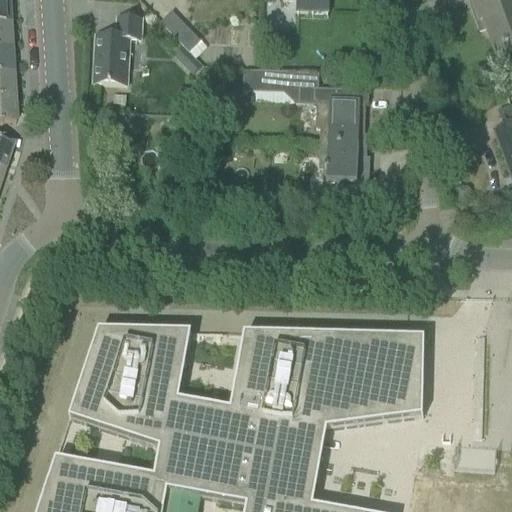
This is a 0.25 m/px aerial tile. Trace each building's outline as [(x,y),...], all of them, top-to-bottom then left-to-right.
[(297,4),(296,16),(328,17),(328,0),(282,0),(282,4),(297,4)] [(511,64),(511,2),(511,0),(474,0),(471,1),(480,25),(483,24),(500,69),(511,64)] [(171,14),(159,25),(189,56),(200,44),(171,14)] [(93,88),(127,90),(129,43),(140,44),(141,23),(117,22),(116,41),(96,40),(93,88)] [(8,28),(0,28),(0,53),(9,53),(8,28)] [(9,53),(0,53),(0,78),(15,78),(14,66),(11,63),(10,63),(9,53)] [(192,59),(182,68),(192,78),(201,69),(192,59)] [(210,84),(215,84),(215,72),(204,72),(204,88),(210,88),(210,84)] [(348,94),(341,93),(314,92),(315,77),(295,77),(295,76),(243,74),(242,96),(255,96),(255,95),(284,96),(293,105),(316,106),(316,120),(320,120),(319,148),(359,149),(360,138),(364,138),(365,107),(347,106),(348,94)] [(15,78),(0,78),(0,103),(13,103),(12,92),(13,92),(15,90),(15,78)] [(179,91),(175,109),(192,113),(196,95),(179,91)] [(13,103),(0,103),(0,130),(1,130),(1,129),(14,128),(13,103)] [(503,131),(495,134),(511,179),(511,113),(499,118),(503,131)] [(0,174),(2,175),(10,151),(0,147),(0,174)] [(359,149),(319,148),(319,161),(327,161),(326,195),(368,197),(369,162),(353,161),(353,150),(359,150),(359,149)] [(307,208),(307,216),(319,216),(319,208),(307,208)] [(69,423),(159,453),(154,482),(55,464),(39,511),(318,511),(313,511),(322,461),(308,459),(312,436),(327,434),(422,422),(424,343),(244,339),(230,415),(178,405),(191,337),(98,335),(69,423)]
